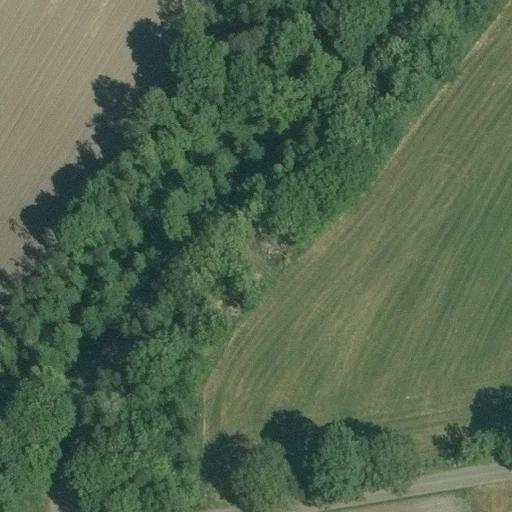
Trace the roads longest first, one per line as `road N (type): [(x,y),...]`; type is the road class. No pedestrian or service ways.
road 1 (unclassified): [(66,511),(63,455),(84,399),(429,0)]
road 2 (unclassified): [(511,472),(275,511)]
